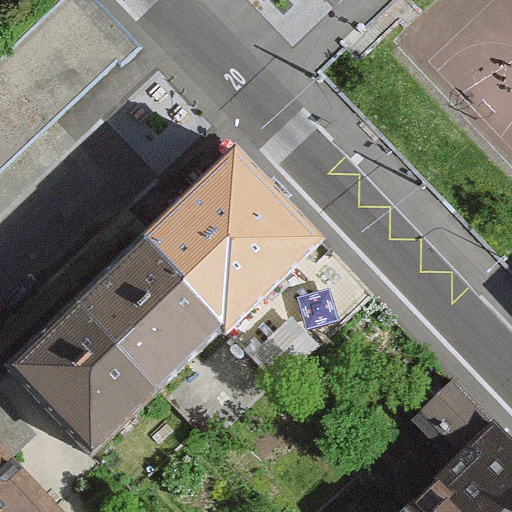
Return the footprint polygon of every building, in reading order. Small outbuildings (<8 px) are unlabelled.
[(121,66),(138,50),(91,0),(64,0),(0,60),(0,170),(116,61),(121,66)] [(232,158),(141,244),(228,332),(316,245),(232,158)] [(141,244),(72,310),(154,397),(228,332),(141,244)] [(360,289),(316,245),(228,332),(272,376),(360,289)] [(72,310),(6,371),(89,459),(154,397),(72,310)] [(451,391),(414,427),(460,474),(497,438),(451,391)] [(460,474),(416,511),(511,511),(511,453),(497,438),(460,474)] [(44,511),(0,464),(0,511),(44,511)]
